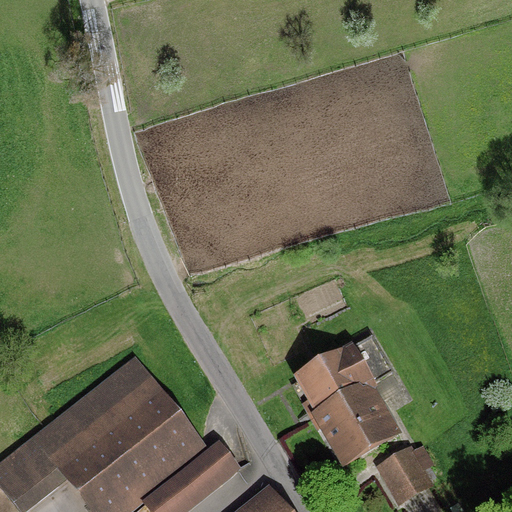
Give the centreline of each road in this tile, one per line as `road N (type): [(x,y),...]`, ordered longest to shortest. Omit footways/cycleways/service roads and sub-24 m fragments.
road 1 (tertiary): [(304,511),(180,313),(133,220)]
road 2 (tertiary): [(81,0),(133,220)]
